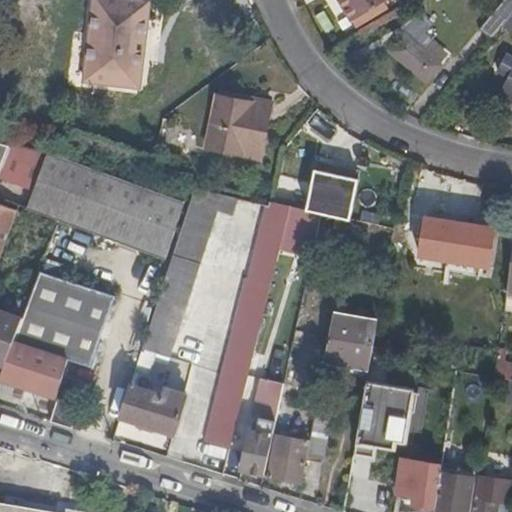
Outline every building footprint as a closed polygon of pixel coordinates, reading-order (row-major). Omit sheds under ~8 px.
[(102,32),(96,76),(146,82),(154,0),(98,0),(95,31),(102,32)] [(340,0),(352,20),(386,0),(340,0)] [(511,0),(500,0),(482,21),(496,34),(511,17),(511,16),(511,0)] [(440,63),(422,47),(405,32),(388,50),(426,83),(442,65),(440,63)] [(430,38),(422,47),(440,63),(447,55),(430,38)] [(511,56),(507,53),(497,70),(508,77),(500,92),(511,98),(511,56)] [(279,98),(220,85),(209,138),(269,150),(279,98)] [(0,178),(3,170),(15,138),(0,135),(0,178)] [(172,254),(191,195),(129,173),(61,149),(56,147),(15,138),(3,170),(41,185),(33,204),(67,216),(121,235),(172,254)] [(315,170),(306,209),(308,209),(321,212),(336,215),(350,219),(359,180),(361,172),(340,168),(338,175),(315,170)] [(230,188),(201,181),(200,181),(177,256),(127,412),(145,418),(144,423),(160,428),(161,423),(164,423),(175,384),(172,384),(171,390),(166,388),(223,205),(225,206),(230,188)] [(511,189),(487,186),(484,204),(511,208),(511,189)] [(243,192),(230,188),(225,206),(238,209),(243,192)] [(295,198),(277,194),(275,200),(272,199),(254,272),(251,272),(211,438),(234,443),(240,421),(255,359),(293,206),(295,198)] [(0,264),(22,206),(0,197),(0,264)] [(304,224),(318,227),(321,212),(308,209),(304,224)] [(352,219),(350,219),(336,215),(334,230),(349,232),(352,219)] [(119,241),(121,235),(67,216),(65,221),(66,222),(93,231),(119,241)] [(474,265),(481,226),(427,217),(420,256),(474,265)] [(57,242),(84,252),(93,231),(66,222),(65,221),(57,242)] [(495,228),(481,226),(474,265),(488,267),(495,228)] [(111,262),(119,241),(93,231),(84,252),(111,262)] [(48,270),(72,279),(78,265),(53,256),(48,270)] [(511,264),(509,292),(506,292),(503,309),(511,310),(511,264)] [(78,265),(72,279),(80,281),(85,268),(78,265)] [(0,355),(11,360),(29,314),(0,302),(0,355)] [(371,356),(378,322),(334,314),(325,361),(369,369),(371,356)] [(255,359),(240,421),(253,424),(268,362),(255,359)] [(511,380),(511,361),(498,360),(496,378),(511,380)] [(182,429),(193,390),(175,384),(164,423),(182,429)] [(194,390),(193,390),(182,429),(194,390)] [(58,416),(79,423),(86,399),(65,393),(58,416)] [(241,469),(264,474),(281,395),(269,393),(264,419),(261,419),(258,431),(250,429),(241,469)] [(311,434),(307,459),(322,462),(332,408),(317,406),(311,434)] [(414,504),(435,508),(442,464),(451,415),(442,415),(435,463),(403,458),(397,493),(415,496),(414,504)] [(301,482),(310,434),(306,433),(305,440),(278,434),(269,476),(301,482)] [(435,508),(434,511),(468,511),(474,477),(459,474),(448,473),(449,466),(442,464),(435,508)] [(459,474),(474,477),(474,471),(460,469),(459,474)] [(508,511),(511,485),(511,483),(478,478),(472,511),(508,511)] [(349,483),(343,511),(357,511),(363,487),(349,483)] [(19,501),(0,498),(0,506),(18,509),(19,501)]
